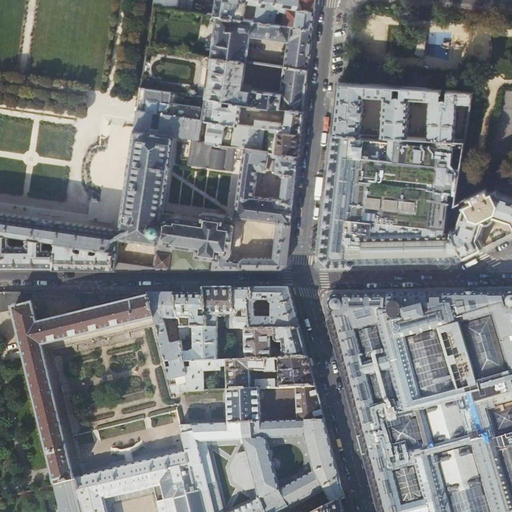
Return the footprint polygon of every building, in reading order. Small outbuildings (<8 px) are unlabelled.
[(153,0),(153,4),(185,9),(186,0),(215,0),(214,13),(217,14),(313,28),(316,8),(316,0),(153,0)] [(313,28),(217,14),(212,55),(248,60),(250,44),(251,36),(251,34),(288,39),(285,66),(308,70),(308,69),(310,51),(313,30),(313,28)] [(248,60),(212,55),(211,55),(207,85),(205,97),(207,97),(242,102),(287,109),(304,111),(304,107),(306,91),(308,70),(285,66),(281,92),(244,87),(248,60)] [(432,88),(432,76),(415,75),(414,83),(407,82),(407,87),(432,88)] [(364,96),(384,97),(381,135),(390,136),(408,137),(410,98),(430,99),(428,138),(455,139),(457,101),(471,102),(473,90),(432,88),(407,87),(346,83),(339,82),(336,109),(334,133),(358,134),(360,134),(364,96)] [(242,102),(207,97),(205,109),(203,109),(203,108),(170,103),(172,92),(141,87),(140,94),(138,109),(203,119),(209,120),(206,142),(269,151),(299,156),(302,132),(303,124),(304,111),(287,109),(285,124),(256,120),(256,121),(250,121),(249,127),(239,125),(242,102)] [(244,258),(242,260),(242,261),(230,259),(230,253),(229,253),(228,256),(226,257),(221,257),(221,258),(213,257),(213,268),(257,268),(282,268),(287,263),(289,252),(289,246),(290,242),(293,210),(294,205),(297,178),(299,156),(269,151),(206,142),(200,141),(203,119),(138,109),(137,110),(120,229),(0,212),(0,232),(43,238),(57,240),(96,246),(100,246),(119,249),(121,237),(158,242),(155,263),(148,263),(148,265),(148,268),(183,268),(210,268),(210,257),(197,255),(198,248),(169,244),(169,242),(166,241),(163,239),(165,219),(170,217),(172,217),(172,214),(164,212),(170,171),(175,136),(193,138),(189,165),(232,170),(234,159),(244,160),(236,216),(277,222),(274,258),(244,258)] [(358,134),(334,133),(332,149),(329,176),(325,213),(322,241),(321,256),(329,265),(351,265),(353,263),(354,262),(436,260),(436,258),(436,257),(437,257),(438,257),(438,259),(443,259),(450,259),(450,257),(451,257),(452,258),(452,259),(452,260),(455,260),(456,261),(463,257),(451,230),(451,229),(455,203),(465,140),(457,139),(455,139),(428,138),(426,138),(411,137),(408,137),(390,136),(389,141),(365,138),(364,143),(358,142),(358,134)] [(511,197),(499,193),(496,189),(488,193),(486,188),(467,197),(469,202),(461,206),(463,210),(461,211),(457,225),(458,226),(451,230),(463,257),(482,248),(482,247),(482,246),(478,237),(483,221),(487,222),(490,221),(491,220),(493,218),(494,216),(510,221),(511,225),(511,197)] [(229,253),(230,253),(231,253),(231,252),(231,251),(232,242),(239,243),(241,244),(242,235),(240,235),(233,234),(235,225),(234,225),(234,223),(232,223),(233,219),(231,217),(226,216),(226,215),(202,211),(201,218),(172,214),(172,217),(170,217),(165,219),(163,239),(166,241),(169,242),(169,244),(198,248),(197,255),(210,257),(213,257),(221,258),(221,257),(226,257),(228,256),(229,253)] [(54,267),(54,248),(44,248),(43,238),(0,232),(0,266),(24,267),(54,267)] [(85,267),(116,267),(117,259),(119,249),(100,246),(99,250),(97,251),(95,251),(96,246),(57,240),(57,249),(54,248),(54,267),(85,267)] [(148,268),(148,265),(117,259),(116,267),(117,267),(117,268),(148,268)] [(204,288),(204,293),(209,328),(191,328),(183,327),(180,327),(181,337),(195,337),(195,350),(191,352),(183,353),(185,362),(237,360),(236,328),(234,288),(220,288),(204,288)] [(243,288),(234,288),(236,328),(250,328),(248,300),(253,300),(252,288),(243,288)] [(289,288),(270,288),(252,288),(253,300),(248,300),(250,328),(301,329),(296,310),(290,288),(289,288)] [(330,299),(328,303),(329,308),(382,511),(511,511),(511,291),(492,292),(451,293),(409,294),(342,295),(334,296),(330,299)] [(156,326),(149,293),(105,293),(107,302),(98,304),(99,309),(38,324),(33,304),(13,309),(56,485),(77,480),(76,479),(84,477),(52,352),(156,326)] [(158,293),(149,293),(156,326),(157,327),(171,385),(187,383),(185,362),(183,353),(182,342),(172,345),(170,343),(165,322),(171,322),(171,319),(179,318),(175,293),(158,293)] [(192,293),(175,293),(179,318),(179,319),(185,319),(191,319),(191,328),(209,328),(204,293),(192,293)] [(301,329),(250,328),(236,328),(237,360),(308,357),(304,342),(304,340),(301,329)] [(316,386),(312,371),(308,357),(237,360),(185,362),(187,383),(189,391),(205,390),(204,371),(222,371),(222,367),(227,366),(228,389),(228,390),(260,388),(297,387),(316,386)] [(189,391),(187,383),(171,385),(171,386),(173,394),(177,393),(177,394),(184,393),(184,392),(188,392),(189,391)] [(321,403),(316,386),(297,387),(299,419),(325,418),(321,403)] [(261,421),(260,388),(228,390),(229,423),(261,421)] [(325,418),(299,419),(261,421),(229,423),(193,425),(195,432),(183,435),(187,452),(84,477),(76,479),(77,480),(83,511),(105,511),(105,509),(102,510),(101,502),(103,502),(102,498),(151,486),(157,511),(169,511),(163,483),(169,474),(188,469),(197,473),(206,511),(279,511),(325,487),(331,499),(333,504),(341,499),(345,497),(344,493),(343,486),(332,444),(330,437),(325,418)] [(180,425),(183,435),(195,432),(193,425),(180,425)] [(206,511),(197,473),(188,469),(169,474),(163,483),(169,511),(206,511)] [(83,511),(77,480),(56,485),(61,511),(83,511)] [(344,511),(341,499),(333,504),(317,511),(344,511)]
